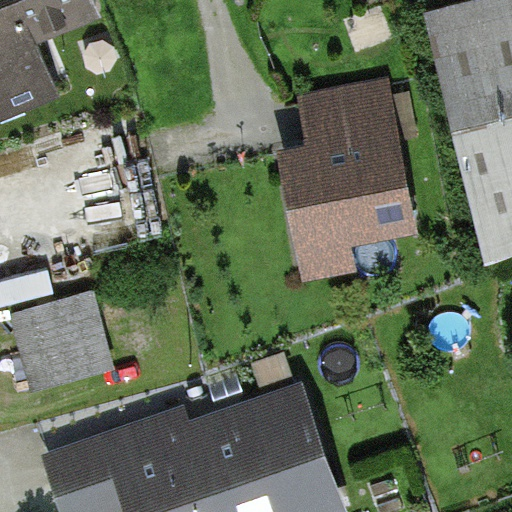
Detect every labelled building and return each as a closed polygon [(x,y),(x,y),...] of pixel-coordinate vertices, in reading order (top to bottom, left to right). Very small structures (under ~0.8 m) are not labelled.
[(124,0),(0,0),(0,124),(85,90),(60,30),(125,3),(124,0)] [(511,0),(480,0),(440,10),(493,227),(511,221),(511,0)] [(320,146),(289,151),(308,271),(370,261),(367,241),(429,232),(405,80),(312,95),(320,146)] [(85,299),(25,315),(41,376),(101,360),(85,299)] [(195,405),(58,450),(77,511),(117,511),(144,503),(147,511),(360,511),(361,511),(319,383),(201,422),(195,405)]
